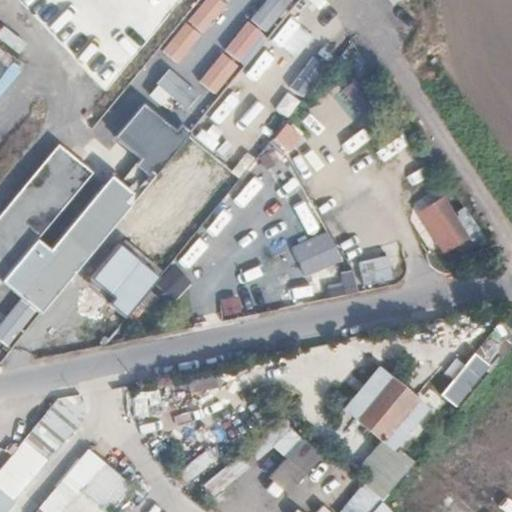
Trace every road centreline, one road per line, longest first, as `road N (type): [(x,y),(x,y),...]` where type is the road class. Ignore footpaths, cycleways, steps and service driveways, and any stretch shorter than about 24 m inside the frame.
road 1 (residential): [(0,394),(511,286)]
road 2 (unknown): [(138,365),(24,511)]
